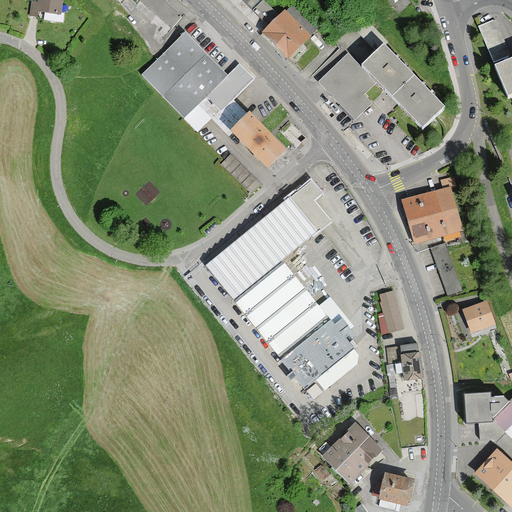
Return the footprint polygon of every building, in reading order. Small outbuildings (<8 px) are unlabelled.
[(62,0),(38,0),(38,2),(31,1),(29,16),(37,17),(38,12),(61,15),(62,0)] [(182,17),(162,0),(140,0),(139,1),(171,29),(182,17)] [(261,0),(241,0),(252,10),(261,0)] [(263,0),(261,0),(252,10),(268,26),(279,15),(263,0)] [(286,11),(311,36),(320,28),(295,2),(286,11)] [(286,11),(285,10),(279,15),(268,26),(262,32),(288,59),(311,36),(286,11)] [(478,27),(493,63),(509,57),(493,21),(478,27)] [(228,75),(186,32),(142,74),(184,118),(198,104),(206,96),(228,75)] [(443,108),(382,45),(361,66),(376,81),(391,97),(422,128),(443,108)] [(364,94),(376,81),(361,66),(348,53),(319,82),(348,110),(356,119),(372,103),(364,94)] [(511,60),(495,68),(508,99),(511,97),(511,60)] [(228,75),(206,96),(221,111),(233,100),(254,79),(239,64),(228,75)] [(229,136),(233,132),(230,130),(247,114),(233,100),(221,111),(206,96),(198,104),(229,136)] [(272,134),(249,111),(247,114),(230,130),(233,132),(268,168),(287,149),(272,134)] [(221,165),(252,194),(261,184),(231,155),(221,165)] [(323,194),(311,179),(291,196),(205,266),(232,301),(281,360),(305,389),(354,349),(349,342),(357,336),(352,330),(355,327),(330,297),(319,305),(282,260),(319,231),(331,220),(315,200),(323,194)] [(451,186),(402,200),(415,244),(463,230),(451,186)] [(445,243),(431,248),(448,297),(462,292),(445,243)] [(405,329),(394,291),(380,295),(382,302),(380,302),(383,313),(389,333),(405,329)] [(487,300),(462,309),(471,334),(496,325),(487,300)] [(382,335),(389,333),(383,313),(378,314),(382,335)] [(402,355),(401,355),(402,362),(404,381),(423,379),(420,353),(419,353),(418,344),(401,345),(402,355)] [(402,355),(401,345),(386,347),(388,364),(402,362),(401,355),(402,355)] [(390,388),(396,387),(394,375),(396,374),(394,364),(386,365),(387,376),(389,376),(390,388)] [(391,399),(398,398),(396,388),(390,389),(391,399)] [(491,393),(465,394),(467,423),(479,422),(492,422),(492,418),(509,402),(504,396),(491,397),(491,393)] [(511,398),(509,402),(492,418),(511,438),(511,398)] [(492,422),(479,422),(480,440),(492,439),(511,457),(511,438),(492,418),(492,422)] [(355,423),(321,457),(350,484),(383,450),(355,423)] [(511,460),(497,448),(474,474),(511,508),(511,460)] [(414,479),(385,472),(378,498),(408,506),(414,479)]
